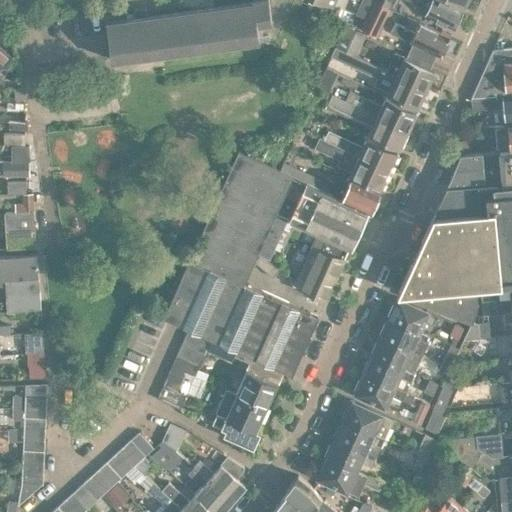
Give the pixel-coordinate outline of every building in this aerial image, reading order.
[(133,17),(111,20),(106,21),(111,60),(259,40),(256,24),(271,22),(267,0),(252,0),(252,1),(146,16),(145,7),(133,8),(133,17)] [(361,28),(375,35),(388,7),(373,0),(361,28)] [(373,0),(393,9),(396,0),(408,0),(410,1),(410,0),(373,0)] [(453,28),(462,10),(441,0),(410,0),(410,1),(426,8),(423,14),(446,25),(453,28)] [(440,55),(449,36),(419,21),(414,31),(406,28),(407,26),(405,25),(404,27),(394,22),(390,31),(433,52),(440,55)] [(364,35),(344,26),(335,46),(355,54),(364,35)] [(511,46),(492,48),(471,96),(479,96),(502,94),(502,95),(507,94),(511,93),(511,46)] [(386,71),(413,82),(425,88),(434,70),(395,52),(386,71)] [(417,106),(425,88),(413,82),(386,71),(381,68),(350,53),(346,63),(369,74),(390,83),(386,92),(417,106)] [(331,82),(320,77),(316,86),(327,91),(331,82)] [(23,99),(21,85),(13,86),(15,100),(23,99)] [(363,108),(393,122),(407,128),(415,110),(384,96),(380,105),(349,90),(344,100),(363,108)] [(511,93),(507,94),(502,95),(502,94),(479,96),(471,96),(472,109),(495,107),(496,120),(505,119),(505,120),(511,118),(511,93)] [(405,132),(407,128),(393,122),(363,108),(344,100),(331,94),(326,103),(372,125),(368,133),(398,147),(405,132)] [(7,109),(23,109),(23,101),(7,101),(7,109)] [(457,128),(469,127),(469,123),(465,118),(461,118),(457,127),(457,128)] [(26,120),(24,120),(10,119),(9,127),(27,129),(26,120)] [(500,149),(511,147),(511,123),(497,125),(500,149)] [(344,149),(378,164),(388,169),(391,163),(395,162),(398,156),(396,152),(397,150),(366,136),(362,146),(328,130),(324,140),(344,149)] [(3,145),(24,145),(24,133),(3,132),(3,145)] [(387,172),(388,169),(378,164),(344,149),(324,140),(318,138),(313,148),(338,160),(336,165),(350,172),(349,173),(380,187),(387,172)] [(451,144),(452,152),(469,150),(468,142),(451,144)] [(10,145),(11,156),(29,156),(28,145),(10,145)] [(511,147),(500,149),(460,153),(448,183),(511,177),(511,147)] [(222,184),(189,259),(243,283),(276,212),(286,189),(292,176),(278,170),(237,151),(222,184),(222,183),(222,184)] [(3,176),(28,175),(27,161),(2,161),(3,176)] [(278,170),(292,176),(305,182),(323,190),(327,181),(282,161),(278,170)] [(369,211),(379,191),(346,176),(345,180),(340,178),(332,194),(367,210),(369,211)] [(511,177),(448,183),(398,291),(407,291),(475,285),(511,281),(511,177)] [(7,192),(26,192),(26,180),(7,180),(7,192)] [(325,235),(349,246),(350,247),(367,210),(332,194),(323,190),(305,182),(299,195),(288,219),(325,235)] [(286,189),(276,212),(288,218),(299,195),(286,189)] [(22,202),(14,202),(15,210),(33,209),(32,201),(22,202)] [(4,211),(6,230),(34,228),(33,210),(4,211)] [(6,230),(7,248),(35,246),(34,228),(6,230)] [(343,258),(349,246),(325,235),(302,288),(325,299),(343,258)] [(0,281),(1,281),(1,277),(5,277),(6,311),(40,308),(39,291),(37,274),(36,252),(0,254),(0,281)] [(261,252),(254,261),(272,276),(280,267),(261,252)] [(309,313),(243,283),(189,259),(162,317),(236,350),(282,371),(290,375),(291,376),(292,374),(291,373),(316,318),(317,318),(318,316),(316,316),(309,313)] [(476,298),(475,285),(407,291),(407,297),(471,320),(476,298)] [(499,299),(498,289),(480,290),(481,300),(499,299)] [(419,329),(424,318),(435,324),(439,315),(398,297),(396,303),(392,303),(387,315),(390,316),(389,316),(419,330),(419,329)] [(419,329),(419,330),(389,316),(387,322),(384,322),(379,333),(381,335),(410,348),(415,337),(427,343),(430,334),(419,329)] [(471,320),(461,341),(478,339),(477,323),(471,320)] [(477,323),(478,339),(489,338),(488,322),(477,323)] [(0,331),(10,331),(9,323),(0,323),(0,331)] [(463,328),(455,324),(450,334),(458,338),(463,328)] [(186,331),(181,342),(204,353),(209,342),(186,331)] [(43,351),(42,332),(26,333),(27,352),(43,351)] [(422,353),(410,348),(381,335),(379,340),(375,341),(370,352),(373,353),(373,354),(402,367),(414,372),(422,353)] [(199,364),(204,353),(181,342),(177,353),(199,364)] [(441,364),(449,368),(459,349),(450,345),(441,364)] [(249,362),(236,392),(267,406),(282,371),(236,350),(234,355),(249,362)] [(27,352),(29,377),(45,376),(43,351),(27,352)] [(195,375),(195,373),(199,364),(177,353),(172,364),(195,375)] [(364,372),(393,386),(394,385),(398,375),(410,380),(414,372),(402,367),(373,354),(370,359),(367,359),(362,371),(364,372)] [(190,386),(195,375),(172,364),(167,376),(190,386)] [(441,364),(436,374),(445,378),(449,370),(449,368),(441,364)] [(442,386),(452,390),(451,372),(449,370),(445,378),(442,385),(442,386)] [(356,391),(355,392),(385,405),(390,394),(410,403),(414,394),(394,385),(393,386),(364,372),(362,378),(358,378),(353,390),(356,391)] [(162,387),(185,397),(190,386),(167,376),(162,387)] [(438,383),(428,378),(423,390),(432,394),(438,383)] [(25,386),(24,394),(46,395),(47,383),(25,384),(25,386)] [(431,411),(441,415),(452,390),(442,386),(431,411)] [(180,408),(185,397),(162,387),(157,398),(180,408)] [(267,406),(236,392),(225,415),(225,416),(256,430),(267,406)] [(11,394),(11,407),(21,407),(21,395),(11,394)] [(46,407),(46,395),(24,394),(24,406),(46,407)] [(412,418),(420,421),(429,401),(422,398),(412,418)] [(343,419),(372,432),(383,436),(387,426),(389,427),(393,418),(352,399),(350,403),(346,405),(341,417),(343,419)] [(24,417),(45,418),(46,407),(24,406),(24,417)] [(11,407),(11,419),(21,419),(21,407),(11,407)] [(424,428),(437,435),(445,417),(441,415),(431,411),(424,428)] [(260,431),(256,430),(225,416),(225,415),(217,412),(212,422),(225,428),(223,433),(253,446),(260,431)] [(45,429),(45,418),(24,417),(23,428),(45,429)] [(335,437),(334,438),(364,451),(375,456),(384,437),(383,436),(372,432),(343,419),(341,424),(337,425),(332,436),(335,437)] [(185,428),(169,421),(162,439),(175,448),(185,428)] [(7,441),(16,441),(16,428),(6,429),(7,441)] [(23,439),(44,439),(45,429),(23,428),(23,439)] [(138,431),(130,438),(145,454),(153,447),(142,434),(143,433),(140,430),(139,431),(138,431)] [(426,456),(435,438),(423,433),(415,451),(418,452),(426,456)] [(489,434),(475,436),(476,448),(480,450),(481,451),(491,457),(490,445),(489,434)] [(441,438),(438,442),(459,459),(463,453),(475,460),(481,451),(480,450),(476,448),(475,436),(441,438)] [(137,462),(145,454),(130,438),(122,446),(137,462)] [(326,456),(326,457),(355,470),(355,469),(360,459),(371,464),(375,456),(364,451),(334,438),(332,443),(329,444),(323,455),(326,456)] [(44,450),(44,439),(23,439),(22,449),(44,450)] [(168,443),(162,439),(157,443),(160,447),(151,455),(162,465),(175,449),(175,448),(168,443)] [(114,453),(129,469),(133,465),(137,462),(122,446),(114,453)] [(22,460),(43,461),(44,450),(22,449),(22,460)] [(422,466),(426,456),(418,452),(413,462),(422,466)] [(121,476),(129,469),(114,453),(106,460),(121,476)] [(145,454),(137,462),(133,465),(145,474),(154,464),(145,454)] [(190,463),(193,466),(231,500),(245,484),(236,477),(243,466),(227,455),(220,463),(212,472),(195,457),(190,463)] [(317,475),(317,476),(346,489),(358,495),(364,483),(378,490),(382,482),(355,469),(355,470),(326,457),(323,462),(320,462),(315,474),(317,475)] [(22,460),(21,471),(43,472),(43,461),(22,460)] [(98,467),(113,484),(121,476),(106,460),(98,467)] [(215,511),(220,511),(231,500),(193,466),(188,473),(201,484),(194,493),(215,511)] [(105,491),(113,484),(98,467),(90,475),(105,491)] [(41,484),(43,484),(43,472),(21,471),(21,483),(16,505),(17,505),(41,484)] [(286,492),(286,493),(310,511),(336,511),(320,499),(310,485),(298,474),(285,491),(286,492)] [(82,482),(97,498),(105,491),(90,475),(82,482)] [(473,476),(467,484),(475,490),(481,483),(473,476)] [(3,489),(12,491),(15,478),(5,477),(3,489)] [(501,501),(510,500),(507,478),(499,479),(501,501)] [(117,505),(131,492),(119,479),(105,492),(117,505)] [(414,497),(419,485),(411,481),(406,493),(414,497)] [(89,506),(97,498),(82,482),(74,489),(89,506)] [(171,498),(153,483),(145,492),(163,507),(171,498)] [(171,498),(186,511),(215,511),(194,493),(188,499),(169,483),(162,490),(171,498)] [(475,490),(484,497),(489,490),(481,483),(475,490)] [(425,496),(414,510),(416,511),(456,511),(462,506),(448,495),(435,485),(426,497),(425,496)] [(66,497),(79,511),(81,511),(89,506),(74,489),(66,497)] [(286,493),(274,507),(280,511),(310,511),(286,493)] [(65,511),(79,511),(66,497),(58,504),(65,511)] [(186,511),(171,498),(159,511),(186,511)] [(10,511),(14,511),(16,505),(17,500),(7,499),(5,511),(10,511)] [(362,502),(356,511),(357,511),(366,511),(371,506),(362,502)]
